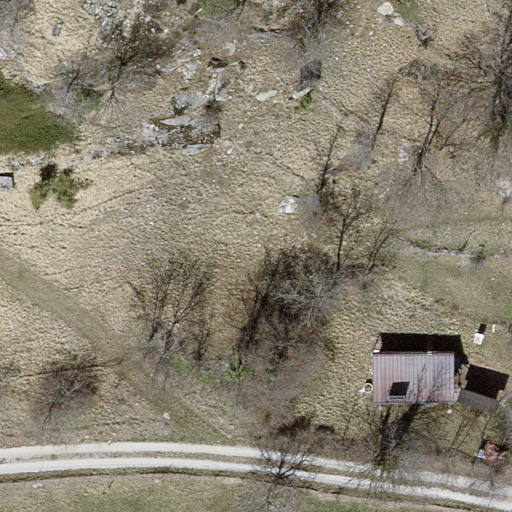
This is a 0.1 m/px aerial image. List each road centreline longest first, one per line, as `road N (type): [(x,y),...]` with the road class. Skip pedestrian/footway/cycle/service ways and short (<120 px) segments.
road 1 (track): [(0,475),(136,463),(378,483),(504,511)]
road 2 (track): [(235,471),(57,299),(0,264)]
